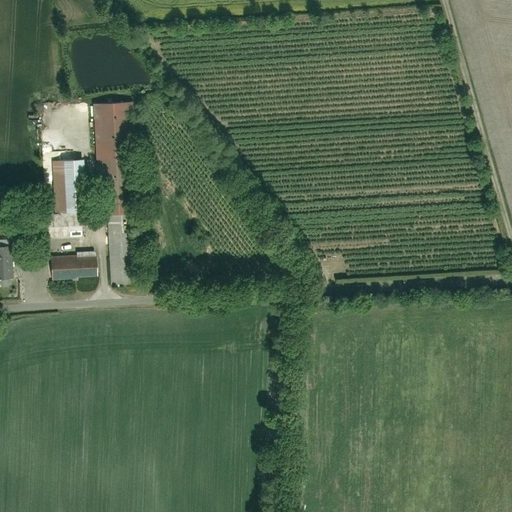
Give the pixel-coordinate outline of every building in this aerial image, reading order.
[(110,284),(134,283),(131,216),(136,216),(131,102),(90,104),(95,217),(107,217),(110,284)] [(53,162),(55,212),(81,211),(80,161),(53,162)] [(47,218),(47,240),(80,240),(79,217),(47,218)] [(8,285),(10,283),(10,278),(12,277),(10,240),(0,240),(0,280),(0,283),(3,286),(8,285)] [(47,258),(48,280),(94,277),(93,255),(47,258)]
